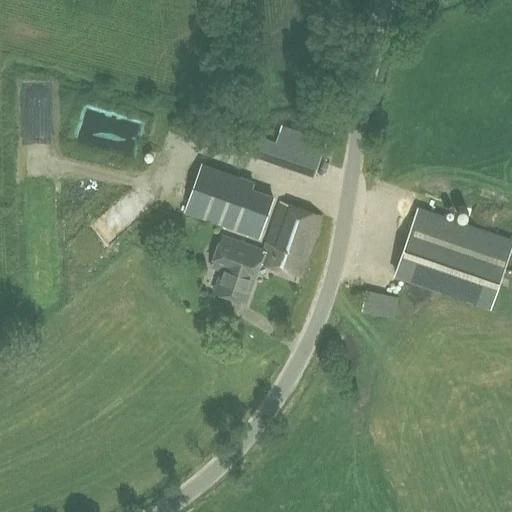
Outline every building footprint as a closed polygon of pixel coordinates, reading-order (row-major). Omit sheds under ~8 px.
[(55,154),(56,121),(37,121),(36,153),(55,154)] [(202,122),(201,126),(199,139),(229,146),(232,129),(202,122)] [(300,138),(300,141),(260,141),(259,157),(327,159),(327,138),(300,138)] [(254,184),(201,165),(185,212),(260,239),(274,200),(251,192),(254,184)] [(96,189),(80,189),(80,203),(95,203),(96,189)] [(140,198),(129,206),(140,221),(151,213),(140,198)] [(281,200),(265,249),(261,262),(302,276),(323,215),(281,200)] [(503,233),(406,203),(391,250),(488,281),(503,233)] [(212,267),(220,270),(213,292),(247,303),(261,262),(265,249),(223,235),(212,267)] [(391,317),(396,299),(365,291),(360,309),(391,317)] [(366,365),(356,369),(364,387),(374,383),(366,365)]
